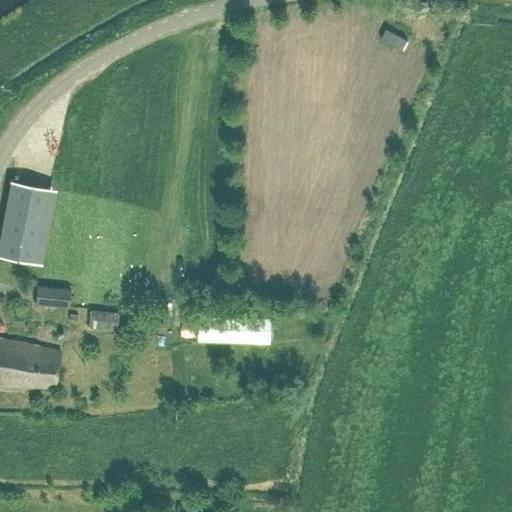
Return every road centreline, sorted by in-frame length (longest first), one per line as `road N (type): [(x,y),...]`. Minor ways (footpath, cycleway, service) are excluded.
road 1 (unclassified): [(0,151),(10,131),(73,74),(150,31),(245,0)]
road 2 (track): [(189,17),(170,283)]
